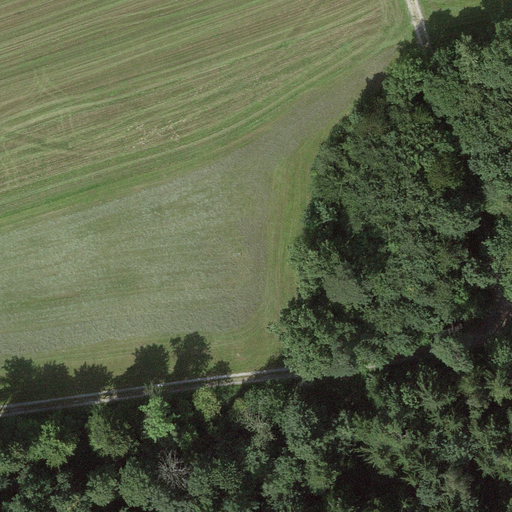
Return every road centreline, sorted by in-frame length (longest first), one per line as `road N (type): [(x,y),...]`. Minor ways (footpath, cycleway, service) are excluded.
road 1 (track): [(0,414),(511,339)]
road 2 (track): [(510,339),(411,0)]
